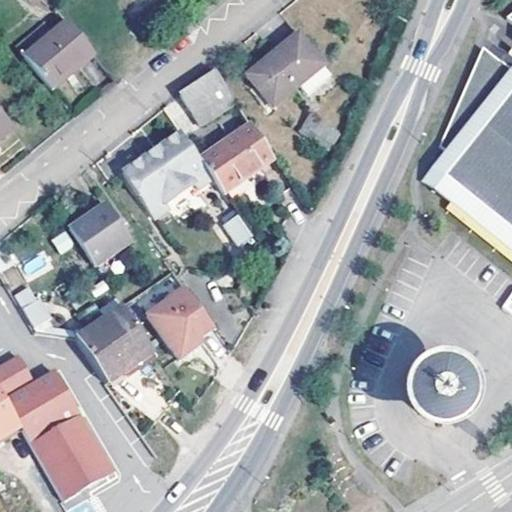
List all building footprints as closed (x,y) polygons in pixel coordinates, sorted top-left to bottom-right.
[(511,16),(508,20),(511,22),(511,52),(509,55),(497,45),(489,54),(484,49),(441,147),(448,153),(426,182),(454,205),(511,252),(511,16)] [(52,94),(96,57),(68,24),(24,61),(52,94)] [(267,54),(270,57),(295,36),(291,31),(266,52),(267,54)] [(270,57),(263,63),(246,77),(272,109),(299,88),(306,97),(327,81),(319,71),(324,68),(297,34),(295,36),(270,57)] [(260,59),(263,63),(270,57),(267,54),(260,59)] [(205,128),(236,105),(216,74),(183,99),(205,128)] [(178,100),(165,105),(175,130),(188,125),(178,100)] [(327,151),(339,134),(310,112),(298,129),(327,151)] [(0,140),(13,130),(0,114),(0,140)] [(274,162),(260,142),(252,129),(203,167),(212,181),(231,208),(267,179),(262,171),(274,162)] [(198,190),(212,181),(203,167),(180,134),(157,150),(160,155),(152,161),(148,156),(123,174),(154,220),(168,211),(165,206),(195,186),(198,190)] [(157,150),(148,156),(152,161),(160,155),(157,150)] [(511,263),(511,252),(454,205),(449,211),(511,263)] [(71,232),(95,268),(131,243),(107,208),(71,232)] [(245,252),(256,245),(242,224),(230,231),(245,252)] [(60,255),(75,246),(65,231),(50,239),(60,255)] [(0,271),(13,265),(1,243),(0,243),(0,271)] [(29,279),(51,267),(43,253),(21,265),(29,279)] [(182,289),(145,316),(178,361),(200,344),(197,340),(212,329),(182,289)] [(16,299),(35,331),(50,322),(32,290),(16,299)] [(511,312),(511,292),(503,306),(511,312)] [(78,339),(110,384),(154,353),(122,308),(78,339)] [(0,368),(0,395),(20,429),(63,503),(100,482),(103,471),(106,462),(52,374),(32,386),(16,359),(0,368)] [(429,381),(425,383),(418,388),(416,393),(415,398),(415,407),(418,413),(424,419),(429,422),(438,422),(445,421),(450,416),(454,411),(456,405),(455,396),(453,390),(446,384),(440,381),(435,380),(429,381)] [(0,440),(20,429),(0,395),(0,440)] [(113,474),(106,462),(103,471),(100,482),(113,474)]
